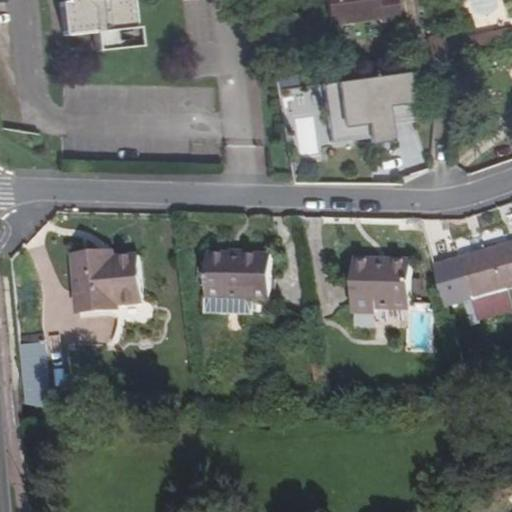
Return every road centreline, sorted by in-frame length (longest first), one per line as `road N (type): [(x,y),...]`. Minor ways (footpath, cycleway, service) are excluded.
road 1 (residential): [(0,195),(424,200),(511,179)]
road 2 (residential): [(230,0),(249,127),(56,124),(33,108),(17,0)]
